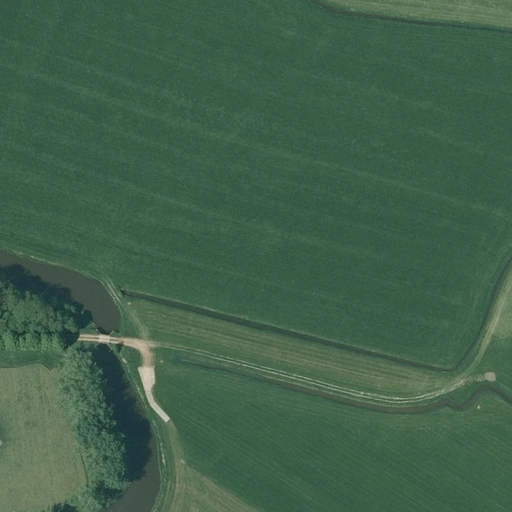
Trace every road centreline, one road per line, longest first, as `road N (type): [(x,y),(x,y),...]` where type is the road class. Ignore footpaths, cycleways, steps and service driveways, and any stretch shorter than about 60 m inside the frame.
road 1 (track): [(141,343),(377,398),(417,400),(457,380),(483,347),(511,283)]
road 2 (track): [(0,338),(141,343),(152,406),(166,420)]
